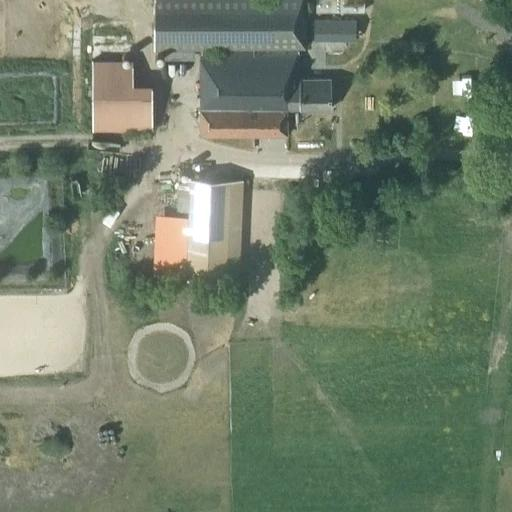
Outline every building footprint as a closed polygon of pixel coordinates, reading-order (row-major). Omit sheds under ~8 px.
[(214,49),(279,51),(306,52),(307,0),(154,0),(154,50),(214,51),(214,49)] [(315,0),(316,10),(364,9),(363,0),(315,0)] [(314,39),(356,39),(356,18),(314,18),(314,39)] [(297,54),(199,53),(198,134),(289,135),(289,107),(326,107),(327,76),(297,76),(297,54)] [(133,83),(133,57),(93,57),(93,128),(153,128),(153,91),(138,91),(138,83),(133,83)] [(190,176),(186,276),(238,278),(243,178),(190,176)]
